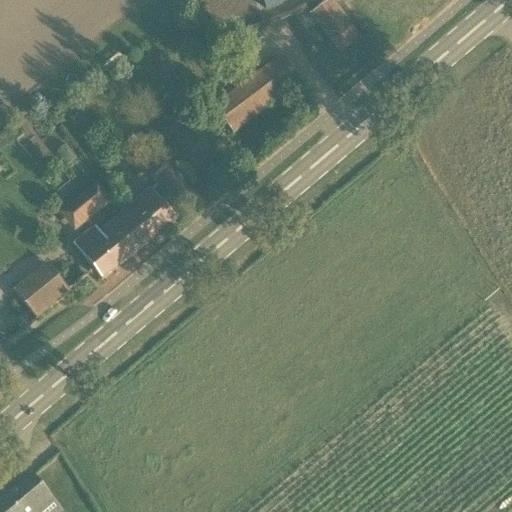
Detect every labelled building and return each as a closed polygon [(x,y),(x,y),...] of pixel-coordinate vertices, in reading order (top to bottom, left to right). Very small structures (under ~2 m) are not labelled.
[(256,0),(262,12),(291,0),(256,0)] [(345,19),(325,33),(341,54),(360,39),(345,19)] [(280,58),(213,109),(233,136),(300,85),(280,58)] [(121,231),(138,252),(176,220),(166,208),(171,203),(173,206),(189,193),(182,184),(184,183),(177,174),(175,176),(168,168),(152,181),(158,187),(139,200),(126,211),(133,221),(121,231)] [(98,184),(68,207),(60,214),(75,233),(97,215),(113,203),(98,184)] [(133,221),(126,211),(100,233),(96,228),(73,247),(102,281),(138,252),(121,231),(133,221)] [(36,321),(71,293),(48,265),(14,293),(36,321)] [(0,511),(40,511),(52,502),(32,477),(0,503),(0,511)]
